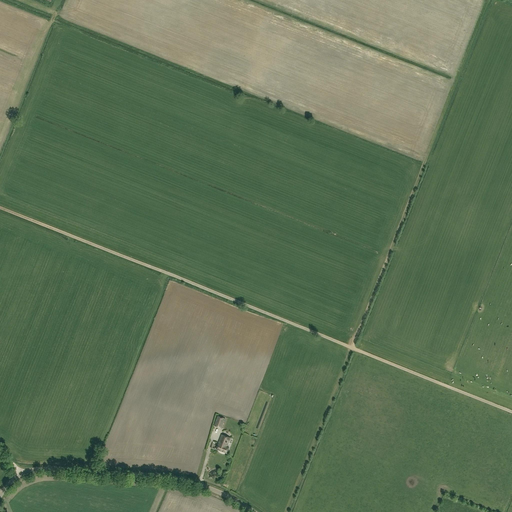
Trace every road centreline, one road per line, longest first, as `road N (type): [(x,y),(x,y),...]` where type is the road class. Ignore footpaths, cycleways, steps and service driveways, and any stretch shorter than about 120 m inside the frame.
road 1 (unclassified): [(256,511),(178,479),(25,471)]
road 2 (unknown): [(354,348),(511,412)]
